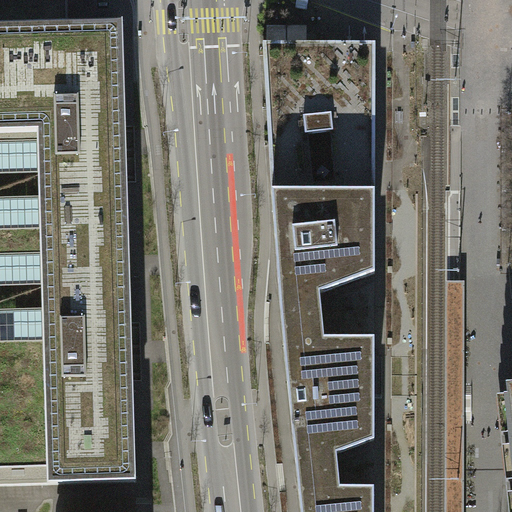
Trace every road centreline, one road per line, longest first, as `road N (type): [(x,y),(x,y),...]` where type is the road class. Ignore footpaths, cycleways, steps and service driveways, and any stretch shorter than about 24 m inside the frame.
road 1 (primary): [(235,511),(188,0)]
road 2 (residential): [(478,301),(476,74)]
road 3 (residential): [(478,301),(477,511)]
